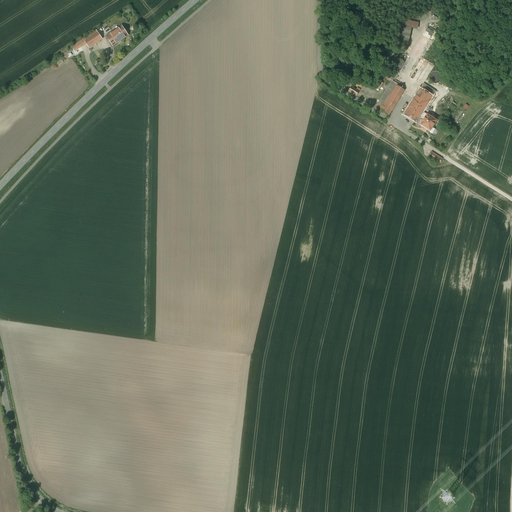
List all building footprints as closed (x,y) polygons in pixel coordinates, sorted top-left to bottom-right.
[(402,26),(399,26),(396,44),(408,46),(412,27),(418,28),(419,22),(404,19),(402,26)] [(122,26),(106,36),(113,46),(128,35),(122,26)] [(96,31),(83,39),(86,42),(89,48),(102,39),(96,31)] [(86,42),(83,39),(72,47),(74,50),(86,42)] [(398,58),(386,77),(392,81),(404,62),(398,58)] [(431,74),(430,74),(430,75),(430,76),(429,77),(429,78),(430,79),(430,80),(431,81),(431,82),(432,83),(433,83),(434,84),(435,84),(436,84),(437,84),(438,83),(439,83),(440,82),(440,81),(441,80),(441,79),(442,78),(442,77),(442,76),(441,75),(441,74),(440,74),(439,73),(439,72),(438,72),(437,72),(436,72),(435,72),(434,72),(433,72),(432,73),(431,74)] [(392,82),(379,103),(380,104),(377,110),(388,117),(405,90),(392,82)] [(436,92),(423,84),(404,115),(416,122),(423,112),(436,92)] [(352,87),(349,91),(356,96),(359,91),(352,87)] [(430,117),(423,112),(416,122),(430,131),(436,121),(434,119),(436,116),(432,114),(430,117)] [(432,152),(429,156),(440,164),(443,159),(432,152)]
